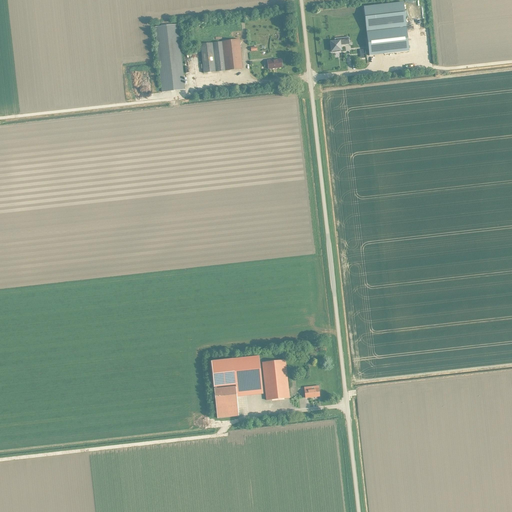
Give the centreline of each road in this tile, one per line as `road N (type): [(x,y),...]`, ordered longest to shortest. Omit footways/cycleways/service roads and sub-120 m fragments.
road 1 (unclassified): [(357,511),(299,0)]
road 2 (unknown): [(307,75),(511,57)]
